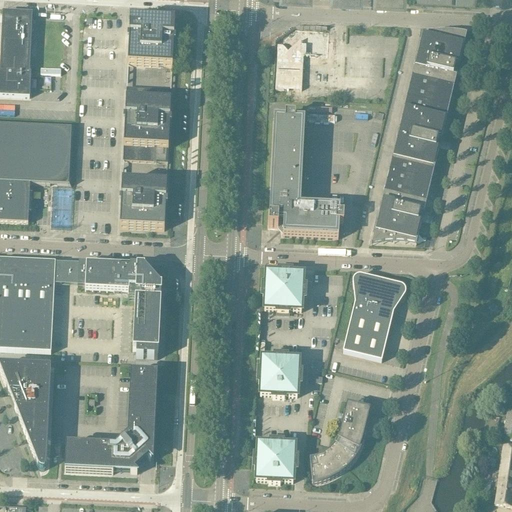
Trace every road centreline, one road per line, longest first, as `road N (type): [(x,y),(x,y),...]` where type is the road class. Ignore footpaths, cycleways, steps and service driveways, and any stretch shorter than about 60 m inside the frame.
road 1 (unclassified): [(243,9),(511,27)]
road 2 (unclassified): [(368,507),(378,502),(405,405),(434,268)]
road 3 (tertiary): [(231,257),(243,9)]
road 4 (tertiary): [(211,7),(199,255)]
road 5 (tertiary): [(199,255),(187,501)]
road 6 (tertiary): [(218,502),(231,257)]
road 7 (unclassified): [(434,268),(465,251),(511,66)]
road 8 (unclassified): [(231,257),(434,268)]
road 9 (unclassified): [(0,244),(199,255)]
road 10 (unclassified): [(187,501),(0,492)]
road 11 (unclassified): [(368,507),(218,502)]
road 12 (unclassified): [(75,0),(211,7)]
